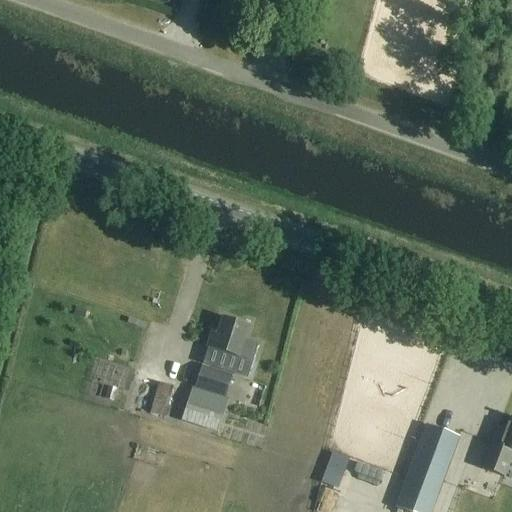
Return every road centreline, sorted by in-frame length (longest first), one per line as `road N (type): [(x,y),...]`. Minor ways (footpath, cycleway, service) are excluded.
road 1 (tertiary): [(511,312),(0,135)]
road 2 (unclassified): [(511,170),(32,0)]
